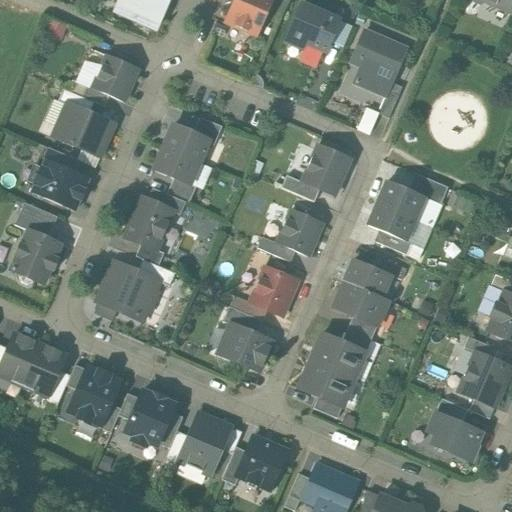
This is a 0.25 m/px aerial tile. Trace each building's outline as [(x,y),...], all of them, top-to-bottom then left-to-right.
[(119,0),(114,14),(155,31),(167,2),(163,0),(119,0)] [(273,0),(234,0),(224,23),(257,38),(273,0)] [(511,9),(511,0),(474,0),(475,1),(481,3),(485,2),(511,13),(511,9)] [(339,21),(302,5),(288,37),(304,43),(326,53),(339,21)] [(406,51),(363,33),(353,56),(364,60),(396,74),(406,51)] [(286,43),(301,49),(304,43),(288,37),(286,43)] [(138,71),(106,57),(92,90),(109,98),(123,104),(138,71)] [(364,60),(354,84),(386,98),(396,74),(364,60)] [(92,90),(76,83),(71,94),(94,104),(104,108),(109,98),(92,90)] [(71,94),(63,91),(57,103),(66,106),(66,105),(89,115),(94,104),(71,94)] [(89,115),(66,105),(66,106),(52,138),(81,151),(100,159),(114,126),(89,115)] [(222,128),(199,119),(192,135),(208,142),(208,143),(214,145),(222,128)] [(192,135),(172,127),(163,149),(199,164),(208,143),(208,142),(192,135)] [(349,162),(317,148),(301,183),(319,191),(334,197),(349,162)] [(199,164),(163,149),(153,171),(173,180),(189,186),(199,164)] [(77,162),(48,150),(43,162),(45,162),(45,161),(76,175),(80,163),(77,162)] [(100,159),(81,151),(77,162),(80,163),(95,170),(100,159)] [(76,175),(45,161),(45,162),(42,170),(40,169),(33,185),(34,186),(31,195),(74,213),(79,202),(81,202),(85,192),(83,191),(88,180),(76,175)] [(448,189),(414,175),(407,192),(423,199),(440,206),(448,189)] [(301,183),(286,177),(281,190),(314,204),(319,191),(301,183)] [(173,180),(166,196),(185,204),(188,205),(196,189),(189,186),(173,180)] [(407,192),(387,183),(377,205),(414,221),(423,199),(407,192)] [(166,196),(152,190),(147,202),(173,213),(172,214),(180,217),(185,204),(166,196)] [(147,202),(141,199),(124,239),(140,247),(156,253),(156,252),(172,214),(173,213),(147,202)] [(57,219),(24,205),(14,227),(27,232),(47,241),(57,219)] [(414,221),(377,205),(368,227),(378,232),(404,243),(414,221)] [(322,225),(291,212),(276,245),(295,253),(307,259),(322,225)] [(47,241),(27,232),(21,246),(19,245),(14,257),(16,258),(10,272),(20,276),(19,279),(21,284),(27,286),(32,284),(33,282),(43,286),(49,271),(53,273),(58,261),(55,259),(60,246),(47,241)] [(404,243),(378,232),(374,243),(407,257),(412,246),(404,243)] [(276,245),(262,239),(257,250),(290,264),(295,253),(276,245)] [(156,253),(140,247),(135,258),(142,261),(158,268),(163,255),(156,252),(156,253)] [(406,271),(380,260),(375,271),(390,277),(401,282),(406,271)] [(158,268),(142,261),(137,273),(159,283),(159,284),(169,288),(175,275),(158,268)] [(375,271),(353,261),(343,284),(380,299),(390,277),(375,271)] [(137,273),(115,264),(112,271),(110,271),(99,296),(101,297),(98,304),(116,312),(142,323),(147,312),(149,312),(156,296),(154,295),(159,284),(159,283),(137,273)] [(264,269),(249,304),(267,312),(282,318),(297,283),(264,269)] [(511,283),(495,277),(490,287),(505,294),(511,296),(511,283)] [(380,299),(343,284),(332,309),(352,318),(376,328),(387,303),(380,299)] [(511,296),(505,294),(499,307),(496,305),(490,319),(494,320),(488,333),(511,343),(511,296)] [(249,304),(234,298),(230,308),(262,322),(267,312),(249,304)] [(116,312),(98,304),(94,315),(112,323),(116,312)] [(262,323),(229,309),(223,324),(229,327),(230,326),(256,337),(262,323)] [(376,328),(352,318),(347,332),(371,342),(376,328)] [(256,337),(230,326),(229,327),(217,356),(258,373),(271,343),(256,337)] [(371,342),(347,332),(341,345),(365,355),(371,342)] [(39,347),(14,336),(7,350),(0,366),(0,377),(22,387),(39,347)] [(341,345),(321,336),(310,362),(354,381),(365,355),(341,345)] [(497,351),(468,338),(463,349),(474,354),(493,362),(497,351)] [(39,347),(22,387),(47,398),(48,398),(59,372),(65,358),(39,347)] [(493,362),(474,354),(458,393),(494,409),(511,370),(493,362)] [(354,381),(310,362),(298,390),(318,398),(342,409),(354,381)] [(70,377),(66,387),(77,392),(85,371),(75,367),(70,377)] [(110,377),(98,372),(97,374),(86,370),(85,371),(77,392),(68,413),(78,417),(77,419),(89,425),(90,422),(99,426),(101,427),(110,406),(119,384),(109,379),(110,377)] [(59,372),(48,398),(47,398),(43,405),(56,410),(66,387),(70,377),(59,372)] [(152,397),(142,392),(138,400),(129,422),(124,434),(133,438),(132,443),(145,448),(147,444),(156,448),(171,414),(174,406),(164,402),(164,400),(153,395),(152,397)] [(121,411),(118,417),(129,422),(138,400),(127,395),(121,411)] [(342,409),(318,398),(313,410),(337,420),(342,409)] [(467,411),(442,400),(435,415),(461,426),(467,411)] [(494,410),(474,401),(469,412),(489,420),(494,410)] [(121,411),(110,406),(101,427),(99,426),(98,429),(110,434),(118,417),(121,411)] [(171,414),(158,445),(169,450),(176,433),(182,419),(171,414)] [(230,429),(197,415),(188,438),(177,462),(178,463),(210,477),(221,451),(230,429)] [(435,415),(427,433),(435,436),(431,446),(471,463),(477,449),(475,448),(481,435),(461,426),(435,415)] [(230,429),(221,451),(232,456),(235,448),(241,434),(230,429)] [(169,450),(162,466),(174,471),(178,463),(177,462),(188,438),(176,433),(169,450)] [(286,453),(253,438),(246,453),(236,477),(239,478),(269,491),(275,478),(279,478),(282,471),(279,467),(286,453)] [(246,453),(235,448),(232,456),(221,481),(235,487),(239,478),(236,477),(246,453)] [(346,511),(359,484),(315,465),(309,480),(300,501),(324,511),(323,511),(346,511)] [(298,475),(284,508),(292,511),(295,511),(300,501),(309,480),(298,475)] [(368,492),(359,511),(372,511),(379,497),(368,492)] [(407,509),(379,497),(372,511),(419,511),(419,510),(412,507),(407,509)]
